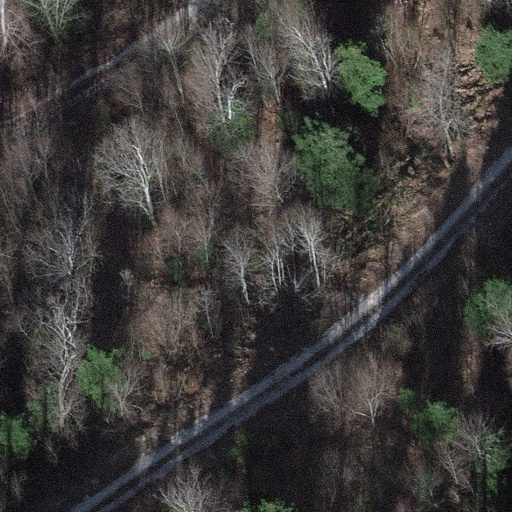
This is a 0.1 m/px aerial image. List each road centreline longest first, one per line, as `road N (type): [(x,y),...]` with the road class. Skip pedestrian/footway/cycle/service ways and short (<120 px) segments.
road 1 (track): [(511,165),(366,317),(75,511)]
road 2 (track): [(0,120),(131,59),(209,0)]
